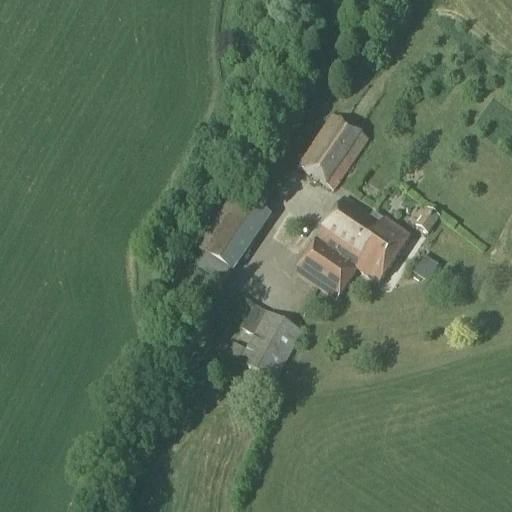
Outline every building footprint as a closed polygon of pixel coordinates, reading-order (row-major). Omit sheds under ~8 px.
[(298,170),(333,194),(368,143),(332,118),(298,170)] [(232,274),(233,275),(270,221),(235,197),(198,251),(210,259),(200,274),(222,288),(232,274)] [(295,275),(337,303),(357,272),(379,287),(409,241),(374,216),(371,220),(344,201),(295,275)] [(416,230),(427,238),(439,220),(428,213),(416,230)] [(227,359),(275,385),(302,336),(254,310),(242,333),(254,340),(247,353),(234,346),(227,359)]
